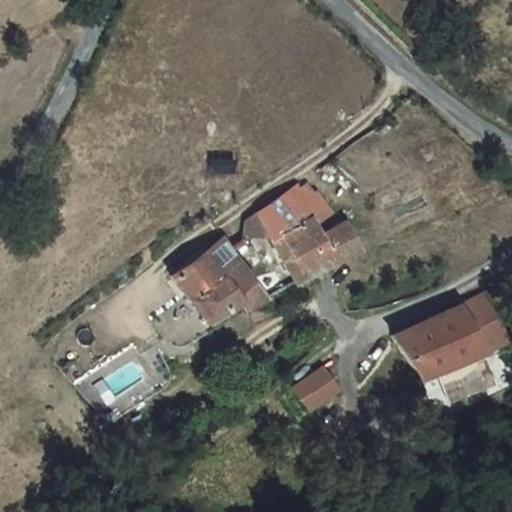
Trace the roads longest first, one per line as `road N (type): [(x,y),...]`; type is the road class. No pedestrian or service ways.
road 1 (unclassified): [(335,0),(405,70),(511,148)]
road 2 (unclassified): [(109,0),(0,195)]
